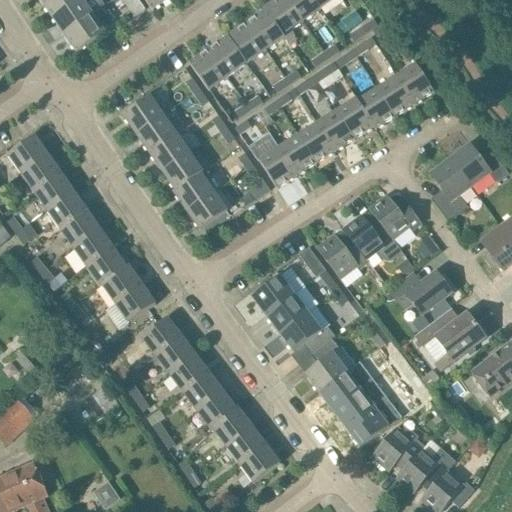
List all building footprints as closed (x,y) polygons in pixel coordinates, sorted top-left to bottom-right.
[(39,0),(51,17),(75,0),(39,0)] [(75,0),(51,17),(64,36),(93,15),(104,8),(97,0),(75,0)] [(138,0),(122,0),(135,18),(145,10),(138,0)] [(144,0),(153,12),(169,0),(144,0)] [(285,0),(278,0),(264,10),(265,12),(266,12),(283,37),(302,24),(285,0)] [(285,0),(302,24),(321,11),(313,0),(285,0)] [(313,0),(321,11),(336,0),(313,0)] [(247,25),(266,52),(285,39),(283,37),(266,12),(265,12),(247,25)] [(107,35),(93,15),(64,36),(78,55),(107,35)] [(372,31),(376,36),(377,38),(389,30),(384,23),(372,31)] [(247,66),(266,52),(247,25),(228,39),(247,66)] [(361,30),(350,37),(354,44),(366,35),(362,29),(361,30)] [(209,52),(228,79),(247,66),(228,39),(209,52)] [(364,44),(353,51),(357,59),(369,51),(364,44)] [(328,61),(339,54),(335,47),(323,54),(328,61)] [(353,51),(340,60),(345,67),(357,59),(353,51)] [(209,52),(190,65),(209,92),(228,79),(209,52)] [(323,54),(312,62),(316,69),(328,61),(323,54)] [(319,84),(323,82),(327,88),(334,83),(331,77),(339,72),(334,64),(315,77),(319,84)] [(415,106),(434,94),(417,66),(397,78),(415,106)] [(290,87),(301,79),(297,72),(285,80),(290,87)] [(315,77),(303,85),(308,92),(319,84),(315,77)] [(415,106),(397,78),(378,91),(395,118),(415,106)] [(201,91),(193,80),(186,85),(194,96),(201,91)] [(285,80),(274,87),(278,95),(290,87),(285,80)] [(194,96),(202,108),(209,103),(201,91),(194,96)] [(378,91),(358,103),(374,128),(374,129),(375,131),(395,118),(378,91)] [(281,110),(293,102),(288,95),(276,103),(281,110)] [(251,112),(263,104),(259,97),(246,105),(251,112)] [(137,136),(164,117),(151,98),(123,117),(137,136)] [(355,141),(374,129),(374,128),(358,103),(357,101),(337,113),(355,141)] [(276,103),(265,110),(270,117),(281,110),(276,103)] [(246,105),(235,113),(240,120),(251,112),(246,105)] [(336,153),(355,141),(337,113),(318,125),(336,153)] [(177,136),(164,117),(137,136),(150,155),(177,136)] [(212,122),(221,134),(227,129),(219,117),(212,122)] [(240,137),(252,129),(248,122),(235,130),(240,137)] [(316,165),(336,153),(318,125),(298,138),(316,165)] [(227,129),(221,134),(229,145),(236,141),(227,129)] [(163,174),(190,155),(177,136),(150,155),(163,174)] [(48,156),(35,137),(8,156),(21,175),(48,156)] [(279,150),(297,178),(316,165),(298,138),(279,150)] [(470,147),(451,162),(472,190),(491,175),(497,184),(509,175),(491,151),(480,160),(470,147)] [(279,150),(259,162),(277,190),(297,178),(279,150)] [(204,174),(190,155),(163,174),(176,192),(174,194),(204,174)] [(254,167),(245,155),(238,160),(247,172),(254,167)] [(35,194),(62,175),(48,156),(21,175),(35,194)] [(472,190),(451,162),(431,177),(446,196),(435,205),(449,224),(468,210),(460,199),(472,190)] [(247,172),(254,183),(262,178),(254,167),(247,172)] [(215,194),(202,176),(204,174),(174,194),(188,213),(215,194)] [(75,194),(62,175),(35,194),(48,213),(75,194)] [(262,178),(255,183),(258,187),(249,193),(255,202),(270,192),(262,178)] [(88,213),(75,194),(48,213),(61,232),(88,213)] [(188,213),(201,232),(228,213),(215,194),(188,213)] [(413,232),(422,225),(408,206),(398,213),(387,198),(370,211),(381,226),(393,242),(393,241),(410,228),(413,232)] [(101,232),(88,213),(61,232),(74,251),(101,232)] [(511,217),(501,226),(480,242),(488,251),(503,272),(511,265),(511,217)] [(355,245),(367,261),(377,254),(383,262),(392,263),(403,255),(393,241),(393,242),(381,226),(372,232),(361,218),(344,231),(345,232),(355,245)] [(23,231),(15,219),(8,224),(16,236),(23,231)] [(11,238),(6,231),(0,236),(0,247),(0,248),(11,238)] [(16,236),(24,247),(31,242),(23,231),(16,236)] [(115,251),(101,232),(74,251),(88,270),(115,251)] [(361,271),(370,265),(367,261),(355,245),(346,252),(335,238),(318,251),(340,281),(358,268),(361,271)] [(430,238),(416,247),(426,262),(440,252),(430,238)] [(130,268),(129,267),(127,269),(115,251),(88,270),(101,289),(103,287),(130,268)] [(315,280),(320,277),(326,273),(309,251),(299,258),(315,280)] [(46,270),(37,259),(31,265),(40,275),(46,270)] [(405,278),(415,271),(407,261),(397,268),(405,278)] [(143,287),(130,268),(103,287),(116,306),(143,287)] [(40,275),(49,286),(55,281),(46,270),(40,275)] [(407,281),(390,293),(404,312),(413,305),(423,317),(431,311),(438,321),(452,310),(445,301),(453,295),(437,274),(423,284),(414,291),(407,281)] [(266,317),(295,296),(280,277),(252,299),(266,317)] [(325,284),(333,296),(340,290),(332,279),(325,284)] [(143,287),(116,306),(129,325),(156,306),(143,287)] [(349,302),(340,290),(333,296),(342,307),(349,302)] [(76,305),(67,294),(60,300),(69,311),(76,305)] [(308,315),(295,296),(266,317),(280,336),(308,315)] [(69,311),(78,322),(85,316),(76,305),(69,311)] [(435,365),(441,373),(486,340),(468,316),(460,322),(452,310),(438,321),(415,338),(423,349),(436,340),(448,356),(435,365)] [(322,333),(308,315),(280,336),(294,354),(304,347),(312,356),(332,341),(335,338),(328,329),(322,333)] [(182,338),(168,320),(142,340),(156,358),(182,338)] [(377,335),(370,339),(379,351),(385,346),(377,335)] [(182,338),(156,358),(169,376),(196,356),(182,338)] [(340,351),(332,341),(312,356),(319,366),(306,376),(320,395),(348,374),(334,355),(340,351)] [(104,353),(97,342),(89,346),(97,358),(104,353)] [(511,345),(472,375),(491,399),(511,383),(511,345)] [(32,376),(42,366),(25,347),(15,357),(32,376)] [(395,356),(389,348),(380,355),(386,362),(395,356)] [(97,358),(105,370),(112,365),(104,353),(97,358)] [(196,356),(169,376),(183,395),(210,375),(196,356)] [(386,362),(391,369),(400,363),(395,356),(386,362)] [(348,374),(320,395),(334,413),(362,392),(374,383),(361,364),(356,368),(348,374)] [(407,364),(398,371),(403,378),(412,371),(407,364)] [(412,371),(403,378),(409,385),(418,378),(412,371)] [(432,371),(420,380),(429,392),(442,383),(432,371)] [(210,375),(183,395),(197,413),(224,393),(210,375)] [(362,392),(334,413),(348,432),(376,411),(388,401),(381,392),(374,383),(362,392)] [(413,391),(419,398),(428,392),(422,384),(413,391)] [(135,403),(142,398),(134,386),(127,391),(135,403)] [(419,398),(425,406),(433,399),(428,392),(419,398)] [(224,393),(197,413),(211,432),(239,410),(237,411),(224,393)] [(108,394),(85,411),(95,426),(119,409),(108,394)] [(135,403),(143,414),(150,410),(142,398),(135,403)] [(376,411),(348,432),(362,450),(390,429),(402,420),(388,401),(376,411)] [(16,403),(0,418),(0,441),(6,448),(34,421),(16,403)] [(443,408),(436,416),(446,424),(453,417),(443,408)] [(253,429),(239,410),(211,432),(213,431),(227,449),(253,429)] [(168,435),(160,424),(153,429),(161,440),(168,435)] [(267,447),(253,429),(227,449),(240,467),(267,447)] [(423,452),(426,449),(425,448),(417,441),(420,439),(413,433),(408,438),(398,430),(373,458),(389,473),(402,459),(410,466),(423,452)] [(488,433),(482,441),(489,447),(496,440),(488,433)] [(161,440),(169,452),(176,447),(168,435),(161,440)] [(479,440),(470,449),(479,457),(487,448),(479,440)] [(267,447),(240,467),(254,486),(281,466),(267,447)] [(432,460),(423,452),(410,466),(397,480),(414,495),(426,481),(434,488),(422,502),(447,473),(447,474),(448,474),(450,470),(456,464),(441,450),(432,460)] [(194,473),(186,462),(178,467),(187,478),(194,473)] [(34,465),(0,479),(0,511),(16,511),(28,507),(30,511),(49,511),(44,500),(49,498),(34,465)] [(187,478),(195,490),(202,485),(194,473),(187,478)] [(464,488),(448,474),(447,474),(447,473),(422,502),(433,511),(442,511),(451,502),(459,510),(475,492),(466,484),(464,488)] [(121,500),(110,484),(95,494),(106,510),(121,500)] [(220,511),(212,500),(205,504),(210,511),(220,511)]
